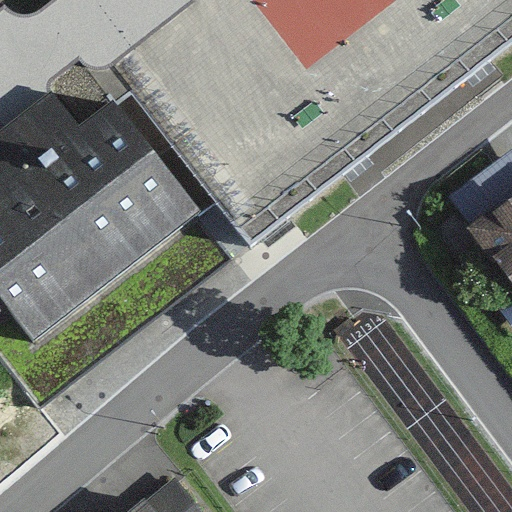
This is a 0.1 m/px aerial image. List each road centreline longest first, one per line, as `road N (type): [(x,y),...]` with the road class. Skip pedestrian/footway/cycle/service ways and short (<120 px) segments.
road 1 (residential): [(511,432),(367,229)]
road 2 (residential): [(511,113),(367,229)]
